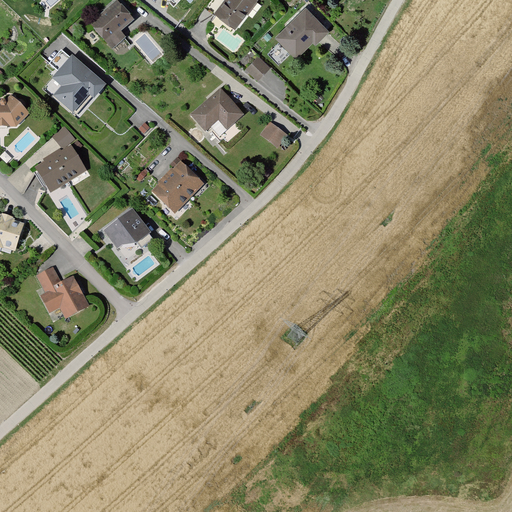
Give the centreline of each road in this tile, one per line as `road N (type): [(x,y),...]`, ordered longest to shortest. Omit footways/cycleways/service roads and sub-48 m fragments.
road 1 (residential): [(400,0),(296,166),(132,316)]
road 2 (residential): [(132,316),(0,178)]
road 3 (residential): [(132,316),(0,434)]
